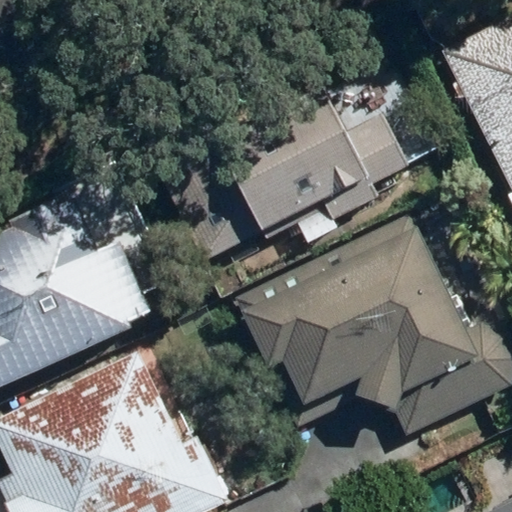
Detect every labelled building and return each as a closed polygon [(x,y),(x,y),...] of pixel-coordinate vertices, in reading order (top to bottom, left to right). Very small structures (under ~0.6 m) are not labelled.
[(511,19),(454,48),(511,164),(511,19)] [(197,165),(240,250),(387,175),(343,90),(197,165)] [(0,219),(0,390),(161,318),(96,176),(0,219)] [(260,278),(323,415),(481,343),(418,206),(260,278)] [(0,404),(0,405),(44,511),(193,511),(244,491),(178,331),(0,404)] [(511,511),(511,501),(487,511),(511,511)]
